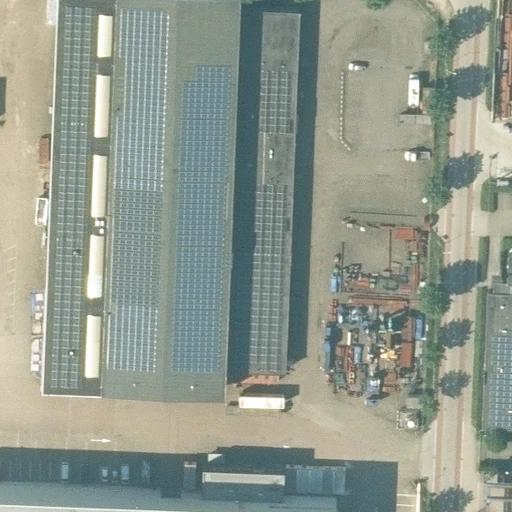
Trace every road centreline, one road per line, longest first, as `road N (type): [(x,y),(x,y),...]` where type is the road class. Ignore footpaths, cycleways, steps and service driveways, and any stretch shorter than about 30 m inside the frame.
road 1 (unclassified): [(444,511),(464,0)]
road 2 (unknown): [(433,5),(344,2),(329,10),(319,408)]
road 3 (unknown): [(319,408),(19,406)]
road 4 (unknown): [(21,296),(20,154)]
